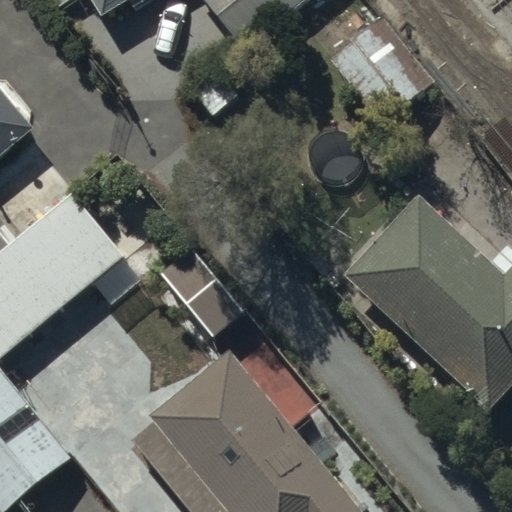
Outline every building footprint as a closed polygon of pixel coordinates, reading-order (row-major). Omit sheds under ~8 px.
[(93,0),(104,16),(129,0),(130,0),(137,10),(154,0),(153,0),(93,0)] [(361,0),(204,0),(247,51),(307,0),(327,0),(341,17),(361,0)] [(380,18),(331,57),(382,122),(424,88),(419,81),(426,75),(380,18)] [(0,155),(34,127),(0,87),(0,155)] [(511,113),(490,131),(511,158),(511,113)] [(142,283),(73,197),(0,255),(0,358),(96,281),(115,305),(142,283)] [(427,209),(349,289),(492,426),(511,404),(511,285),(510,288),(427,209)] [(190,249),(161,274),(216,339),(245,314),(190,249)] [(365,511),(228,350),(149,418),(152,422),(131,440),(191,511),(365,511)] [(8,511),(71,461),(0,373),(0,511),(8,511)]
